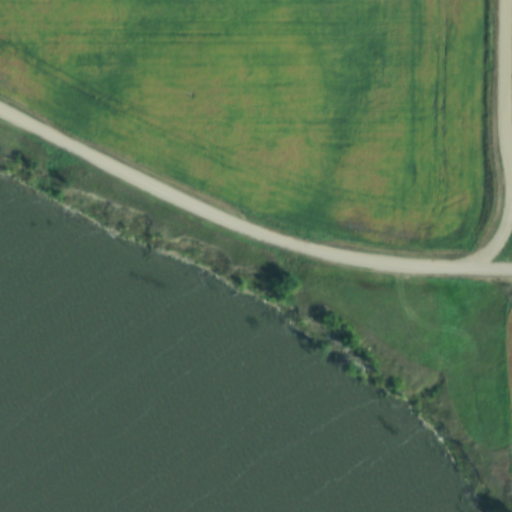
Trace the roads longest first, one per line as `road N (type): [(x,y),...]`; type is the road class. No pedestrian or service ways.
road 1 (residential): [(0,109),(232,226),(298,249),(373,266),(511,273)]
road 2 (tertiary): [(511,176),(505,142),(507,0)]
